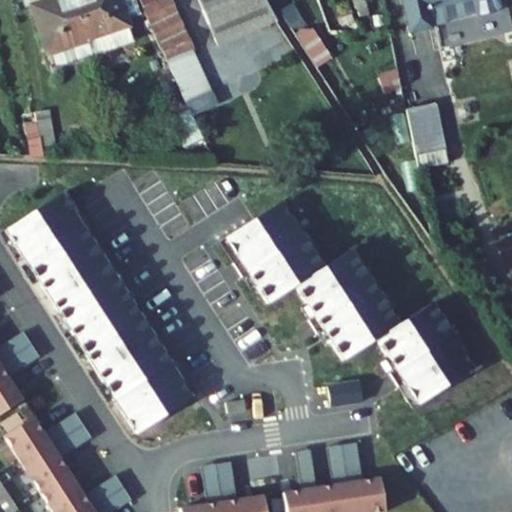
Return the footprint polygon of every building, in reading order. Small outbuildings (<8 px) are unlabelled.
[(48,55),(89,41),(76,0),(57,0),(32,9),(48,55)] [(76,0),(89,41),(94,58),(135,43),(120,0),(76,0)] [(139,0),(170,68),(195,58),(192,53),(194,51),(170,0),(139,0)] [(262,0),(198,0),(217,46),(276,22),(262,0)] [(369,19),(363,0),(351,0),(354,14),(358,13),(360,21),(369,19)] [(404,0),(412,30),(429,25),(426,10),(466,0),(404,0)] [(281,14),(292,29),(302,22),(291,6),(281,14)] [(54,72),(94,58),(89,41),(48,55),(54,72)] [(195,58),(170,68),(187,104),(211,94),(195,58)] [(388,75),(377,79),(384,95),(395,91),(388,75)] [(217,106),(211,94),(187,104),(190,112),(193,117),(217,106)] [(432,105),(403,111),(414,170),(443,164),(432,105)] [(48,112),(35,114),(41,149),(54,147),(48,112)] [(202,137),(193,117),(190,112),(178,117),(189,142),(202,137)] [(60,196),(5,231),(136,435),(191,399),(177,378),(183,374),(174,360),(168,364),(130,306),(137,302),(128,288),(122,292),(83,232),(89,228),(80,213),(74,217),(60,196)] [(404,385),(418,406),(473,371),(431,305),(397,326),(349,252),(322,270),(280,203),(254,220),(225,239),(239,260),(232,264),(241,279),(248,275),(267,305),(294,287),(314,317),(307,321),(317,335),(323,331),(342,362),(375,340),(395,371),(389,374),(398,389),(404,385)] [(0,347),(0,365),(31,346),(22,333),(0,347)] [(0,365),(0,370),(6,379),(39,358),(31,346),(0,365)] [(0,415),(21,402),(6,379),(0,370),(0,415)] [(358,383),(326,388),(329,407),(361,403),(358,383)] [(244,401),(226,404),(228,415),(246,412),(244,401)] [(74,413),(41,434),(49,447),(51,446),(82,426),(74,413)] [(3,438),(50,511),(90,511),(81,497),(57,460),(49,447),(41,434),(32,419),(3,438)] [(49,447),(57,460),(90,439),(82,426),(51,446),(49,447)] [(341,446),(346,485),(362,483),(356,444),(341,446)] [(346,485),(341,446),(326,449),(332,488),(346,485)] [(315,490),(309,451),(294,453),(300,492),(315,490)] [(220,504),(236,502),(230,463),(215,465),(220,504)] [(206,506),(220,504),(215,465),(200,468),(206,506)] [(114,476),(81,497),(90,511),(123,489),(114,476)] [(300,492),(282,495),(284,511),(383,511),(379,480),(362,483),(346,485),(332,488),(315,490),(300,492)] [(0,483),(0,511),(15,511),(18,511),(0,483)] [(90,511),(114,511),(131,501),(123,489),(90,511)] [(179,511),(264,511),(263,498),(236,502),(220,504),(206,506),(179,511)]
